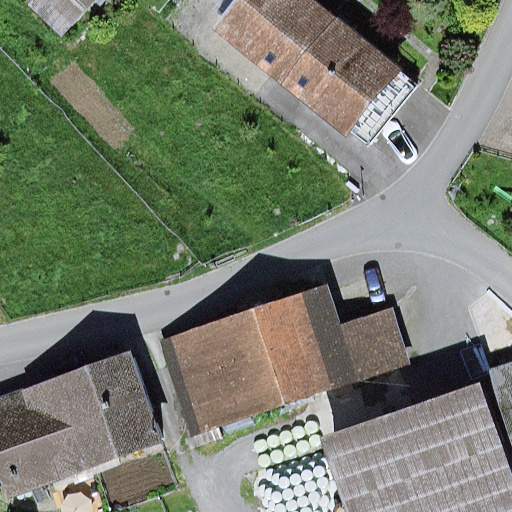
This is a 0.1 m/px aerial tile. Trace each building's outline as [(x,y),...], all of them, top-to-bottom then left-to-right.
[(29,0),(27,3),(60,35),(94,0),(29,0)] [(313,0),(238,0),(216,26),(363,150),(417,86),(313,0)] [(333,288),(185,332),(215,430),(416,369),(396,303),(342,319),(333,288)] [(127,357),(0,400),(0,479),(5,495),(157,443),(127,357)] [(511,363),(494,369),(511,426),(511,363)] [(511,479),(479,384),(320,438),(345,511),(509,511),(511,511),(511,479)]
